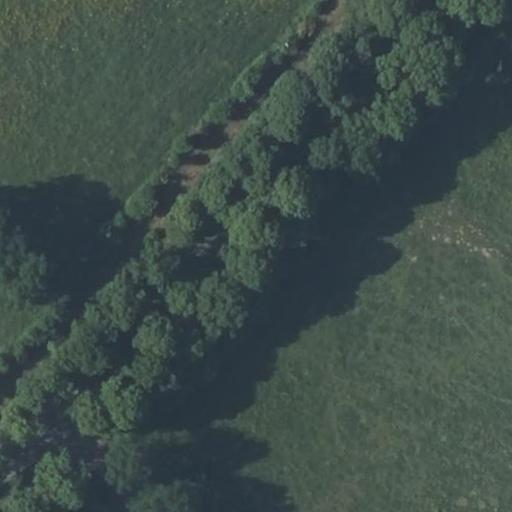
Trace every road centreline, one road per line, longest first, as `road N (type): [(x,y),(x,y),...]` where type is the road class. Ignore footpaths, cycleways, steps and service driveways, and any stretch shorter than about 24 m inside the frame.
road 1 (unclassified): [(420,0),(48,413)]
road 2 (unclassified): [(48,413),(95,449),(139,511)]
